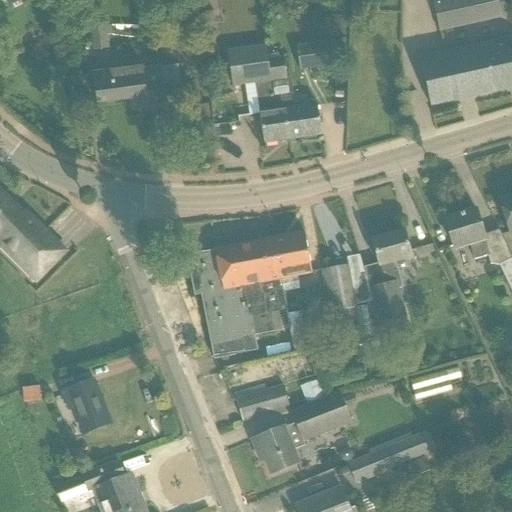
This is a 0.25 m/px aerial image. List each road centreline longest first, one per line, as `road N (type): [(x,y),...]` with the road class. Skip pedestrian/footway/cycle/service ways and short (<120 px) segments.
road 1 (tertiary): [(115,197),(214,200),(277,191),(511,127)]
road 2 (unclassified): [(230,511),(115,222),(115,197)]
road 3 (tertiary): [(115,197),(24,161),(0,142)]
